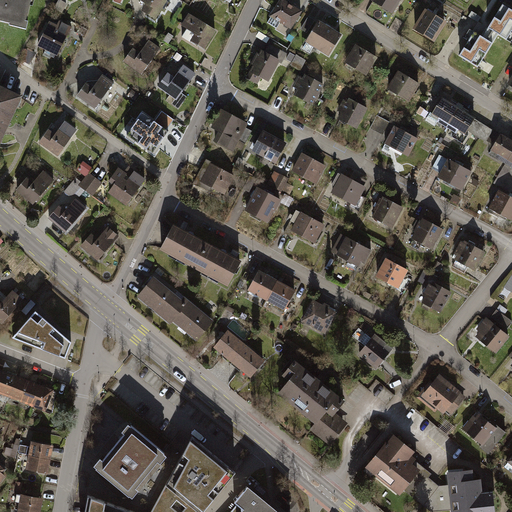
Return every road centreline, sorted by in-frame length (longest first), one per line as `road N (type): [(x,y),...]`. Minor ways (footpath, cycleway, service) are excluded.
road 1 (residential): [(511,244),(215,84)]
road 2 (residential): [(108,309),(349,511)]
road 3 (residential): [(439,347),(164,195)]
road 4 (residential): [(511,117),(320,0)]
road 5 (residential): [(173,179),(0,53)]
road 6 (residential): [(0,215),(108,309)]
road 7 (residential): [(60,511),(86,385)]
road 8 (residential): [(108,309),(164,195)]
